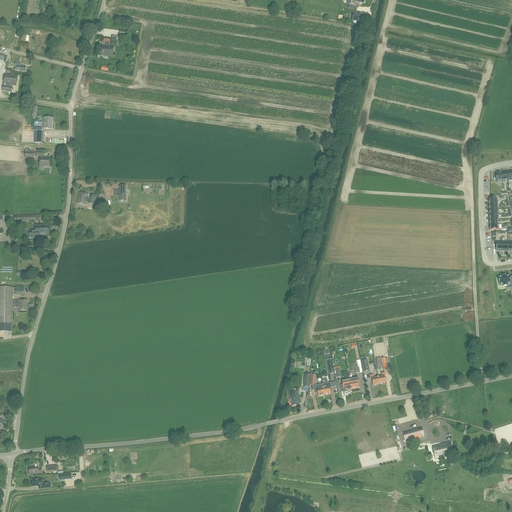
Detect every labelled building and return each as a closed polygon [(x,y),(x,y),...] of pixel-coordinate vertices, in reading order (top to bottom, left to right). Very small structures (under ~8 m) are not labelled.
[(347,0),(347,4),(348,4),(348,8),(353,9),(353,5),(354,5),(355,1),(359,2),(363,3),(363,0),(347,0)] [(370,16),(353,13),(352,21),(369,23),(370,16)] [(110,43),(110,38),(104,37),(103,42),(106,42),(105,45),(101,45),(99,56),(112,57),(113,46),(109,46),(109,43),(110,43)] [(21,66),(21,64),(18,63),(16,63),(15,70),(17,71),(16,71),(25,72),(26,67),(21,66)] [(3,85),(2,91),(11,92),(12,85),(16,86),(17,75),(12,74),(11,75),(4,74),(3,84),(7,84),(7,86),(3,85)] [(52,129),(53,118),(44,118),(43,129),(52,129)] [(43,131),(42,131),(42,127),(32,127),(32,130),(36,131),(35,143),(42,143),(43,131)] [(42,158),(40,158),(39,167),(44,167),(44,166),(49,166),(49,158),(44,158),(42,158)] [(79,192),(76,203),(85,205),(88,195),(79,192)] [(44,227),(44,225),(43,225),(43,224),(34,225),(34,229),(36,229),(36,232),(34,232),(29,232),(30,237),(39,237),(39,234),(48,233),(48,227),(44,227)] [(511,283),(511,286),(511,288),(511,279),(511,280),(510,275),(506,276),(506,275),(502,276),(502,277),(498,277),(499,286),(500,286),(500,287),(507,286),(507,285),(511,284),(511,283)] [(0,331),(12,332),(13,287),(0,287),(0,331)] [(15,296),(23,296),(23,287),(15,287),(15,296)] [(19,305),(18,311),(27,311),(27,308),(33,309),(33,305),(29,304),(29,305),(27,304),(27,300),(14,300),(14,305),(19,305)] [(387,369),(390,369),(387,358),(381,359),(381,357),(376,358),(378,369),(381,369),(380,367),(382,366),(383,370),(387,369)] [(369,371),(367,360),(361,361),(363,372),(369,371)] [(327,362),(329,374),(335,373),(332,361),(327,362)] [(374,378),(373,375),(370,375),(370,380),(372,379),(373,386),(379,384),(378,377),(374,378)] [(357,378),(350,379),(352,390),(358,388),(357,382),(358,382),(357,378)] [(343,385),(341,385),(341,388),(342,388),(344,395),(349,394),(349,390),(352,390),(350,379),(342,381),(343,385)] [(325,380),(321,381),(322,385),(323,388),(324,395),(330,394),(330,391),(329,388),(330,387),(330,383),(328,383),(327,382),(327,380),(325,380)] [(318,385),(315,386),(316,394),(317,393),(318,396),(324,395),(323,388),(322,385),(318,385)] [(294,389),(287,390),(288,396),(289,396),(292,406),(298,405),(298,404),(301,404),(298,392),(295,392),(296,393),(295,393),(294,389)] [(421,427),(403,432),(405,440),(408,439),(409,441),(421,437),(420,436),(424,435),(421,427)] [(449,465),(452,464),(450,455),(453,455),(451,442),(432,447),(435,459),(447,456),(448,459),(449,465)] [(41,479),(32,480),(32,487),(39,486),(39,489),(50,488),(50,485),(50,483),(42,484),(41,479)]
